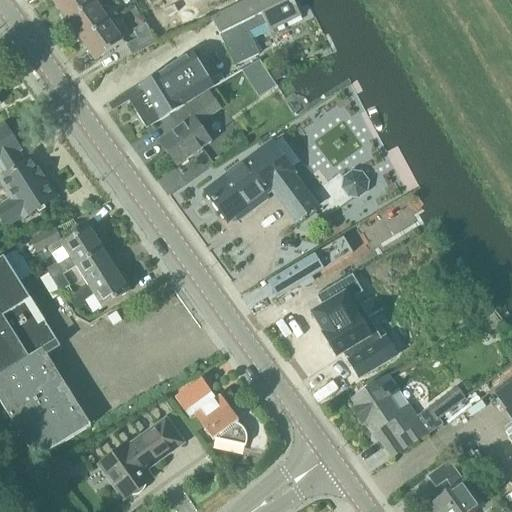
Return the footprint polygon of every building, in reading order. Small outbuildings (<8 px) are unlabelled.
[(69,21),(96,2),(94,0),(57,0),(55,2),(69,21)] [(270,30),(301,15),(293,0),(249,0),(212,19),(236,65),(260,53),(248,29),(265,20),(270,30)] [(83,41),(110,22),(96,2),(69,21),(83,41)] [(110,22),(83,41),(97,60),(123,41),(110,22)] [(129,44),(134,53),(134,54),(156,42),(146,24),(134,30),(139,38),(129,44)] [(133,105),(133,106),(147,128),(215,86),(194,53),(140,85),(144,91),(138,95),(136,97),(136,98),(135,99),(134,102),(134,103),(133,105)] [(252,73),(256,79),(267,72),(259,59),(242,70),(246,76),(252,73)] [(276,82),(289,75),(284,67),(271,74),(276,82)] [(199,125),(220,111),(208,93),(172,117),(179,128),(161,140),(178,165),(211,143),(199,125)] [(17,150),(21,148),(6,124),(0,127),(0,167),(5,175),(24,162),(17,150)] [(293,171),(273,143),(207,190),(229,221),(250,206),(252,209),(268,198),(266,195),(273,189),(297,222),(317,207),(291,172),(293,171)] [(26,216),(56,197),(43,176),(44,176),(39,168),(38,168),(31,158),(24,162),(5,175),(1,177),(14,198),(0,206),(0,212),(7,223),(24,213),(26,216)] [(367,193),(369,183),(363,175),(353,173),(344,180),(351,183),(353,191),(348,197),(359,198),(367,193)] [(63,275),(77,266),(103,250),(89,229),(63,245),(71,258),(58,266),(56,264),(48,269),(54,280),(63,275)] [(32,242),(33,243),(37,252),(60,240),(55,230),(32,242)] [(343,236),(269,281),(274,288),(276,291),(287,285),(290,288),(289,289),(289,290),(353,251),(343,236)] [(103,250),(77,266),(89,287),(116,271),(103,250)] [(0,401),(36,460),(90,426),(54,370),(59,367),(55,360),(51,363),(46,356),(59,347),(4,257),(0,259),(0,401)] [(321,301),(307,309),(320,330),(359,307),(349,291),(356,287),(347,270),(315,289),(321,301)] [(89,287),(79,294),(70,299),(77,310),(86,305),(84,302),(94,295),(102,308),(129,292),(116,271),(89,287)] [(69,285),(63,275),(54,280),(61,290),(69,285)] [(320,330),(318,330),(330,351),(344,343),(349,352),(347,353),(357,370),(392,350),(382,333),(376,336),(359,307),(320,330)] [(114,325),(121,321),(116,313),(110,317),(114,325)] [(217,437),(250,444),(250,442),(251,440),(251,439),(251,437),(251,436),(251,434),(250,432),(250,431),(249,429),(248,428),(247,427),(246,426),(244,423),(243,423),(241,422),(238,421),(229,409),(232,407),(223,394),(216,399),(211,392),(213,391),(204,378),(177,397),(186,410),(187,410),(192,416),(196,413),(216,439),(217,437)] [(354,401),(389,452),(392,458),(441,425),(436,419),(464,399),(456,389),(416,418),(409,408),(400,414),(388,398),(397,391),(387,378),(354,401)] [(511,383),(496,395),(511,417),(511,383)] [(132,496),(133,495),(135,495),(137,495),(140,495),(141,494),(144,493),(146,491),(147,490),(148,487),(148,486),(148,485),(149,483),(150,482),(142,473),(185,442),(167,419),(129,447),(128,445),(101,465),(114,482),(119,479),(132,496)] [(435,511),(474,511),(482,507),(450,463),(428,477),(436,488),(447,481),(454,491),(432,507),(435,511)]
